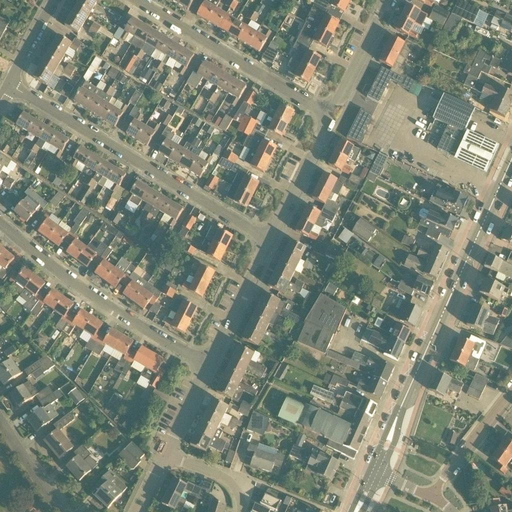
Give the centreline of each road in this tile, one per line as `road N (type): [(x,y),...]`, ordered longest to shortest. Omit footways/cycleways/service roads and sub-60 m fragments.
road 1 (secondary): [(371,473),(511,159)]
road 2 (residential): [(270,242),(8,85)]
road 3 (residential): [(209,365),(103,306),(0,227)]
road 4 (residential): [(324,109),(133,0)]
road 5 (residential): [(270,242),(317,147),(324,109)]
road 6 (residential): [(209,365),(270,242)]
road 7 (residential): [(427,495),(511,392)]
road 8 (residential): [(324,109),(342,95),(389,0)]
